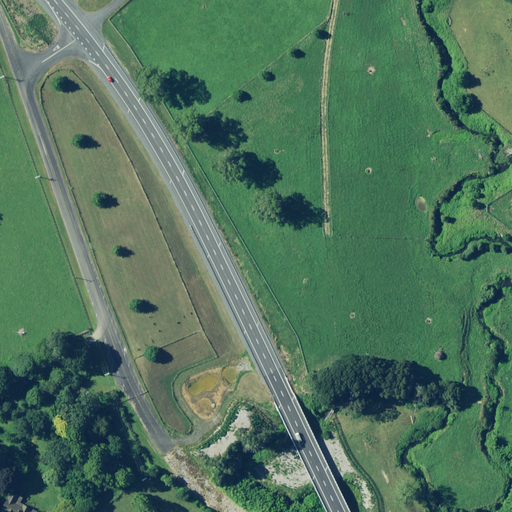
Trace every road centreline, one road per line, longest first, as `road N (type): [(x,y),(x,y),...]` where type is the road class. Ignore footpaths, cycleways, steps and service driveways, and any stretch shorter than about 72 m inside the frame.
road 1 (primary): [(334,511),(182,189),(125,96),(47,0)]
road 2 (track): [(64,370),(65,511)]
road 3 (track): [(127,375),(95,384),(51,371),(0,403)]
